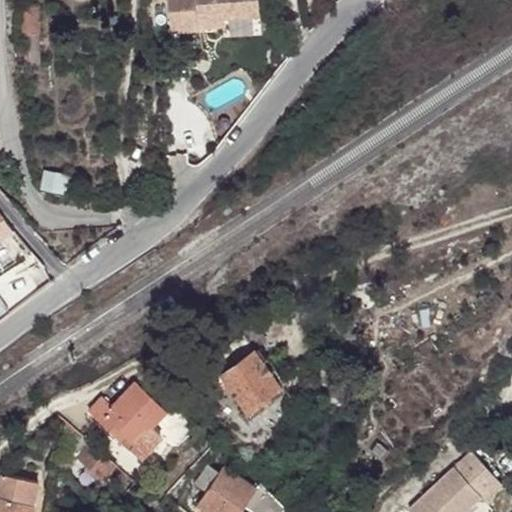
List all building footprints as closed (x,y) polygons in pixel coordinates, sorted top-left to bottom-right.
[(167,0),(170,34),(197,33),(196,21),(221,20),(257,18),(255,0),(167,0)] [(25,4),(27,33),(38,33),(39,33),(38,4),(25,4)] [(196,21),(197,33),(222,31),(221,20),(196,21)] [(0,233),(11,227),(3,217),(0,219),(0,233)] [(207,358),(211,364),(218,374),(245,410),(280,385),(242,333),(207,358)] [(218,374),(211,364),(196,375),(203,385),(218,374)] [(101,396),(87,410),(138,458),(160,435),(150,426),(165,410),(133,381),(110,405),(101,396)] [(115,464),(76,432),(63,446),(102,479),(115,464)] [(499,480),(469,449),(406,509),(409,511),(460,511),(479,495),(481,498),(499,480)] [(292,511),(263,483),(257,479),(252,487),(221,467),(218,472),(206,464),(192,484),(205,492),(195,505),(204,511),(235,511),(243,501),(259,511),(292,511)] [(0,511),(29,511),(37,482),(0,474),(0,475),(0,511)]
